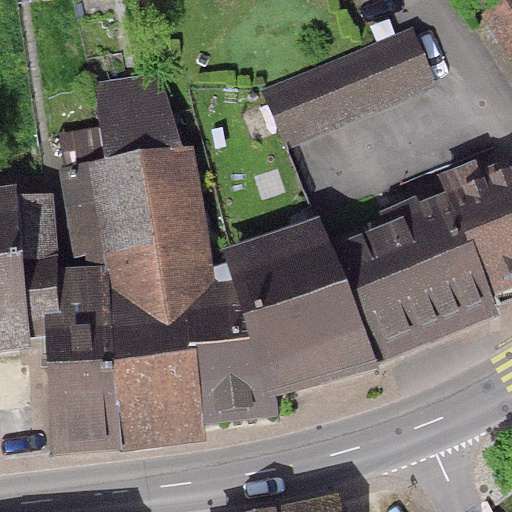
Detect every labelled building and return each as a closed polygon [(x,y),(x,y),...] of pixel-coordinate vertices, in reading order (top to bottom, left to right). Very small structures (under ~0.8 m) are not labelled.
[(511,0),(503,0),(482,14),(511,61),(511,0)] [(263,90),(288,150),(439,86),(413,26),(263,90)] [(100,127),(58,134),(66,166),(60,168),(76,256),(86,255),(87,266),(104,266),(214,266),(194,145),(184,147),(160,73),(100,83),(96,113),(100,127)] [(511,287),(511,156),(480,170),(475,159),(437,174),(446,191),(494,294),(511,287)] [(31,337),(45,337),(44,313),(61,312),(59,267),(56,193),(18,193),(16,183),(0,185),(0,350),(31,348),(31,337)] [(500,315),(494,294),(446,191),(420,202),(417,194),(380,212),(383,218),(329,241),(380,362),(500,315)] [(329,241),(320,218),(224,250),(228,262),(251,337),(270,396),(277,394),(380,362),(329,241)] [(206,441),(206,424),(279,416),(277,394),(270,396),(251,337),(228,262),(214,266),(104,266),(118,448),(206,441)] [(45,337),(52,456),(118,448),(104,266),(87,266),(59,267),(61,312),(44,313),(45,337)] [(342,511),(339,492),(247,511),(342,511)]
